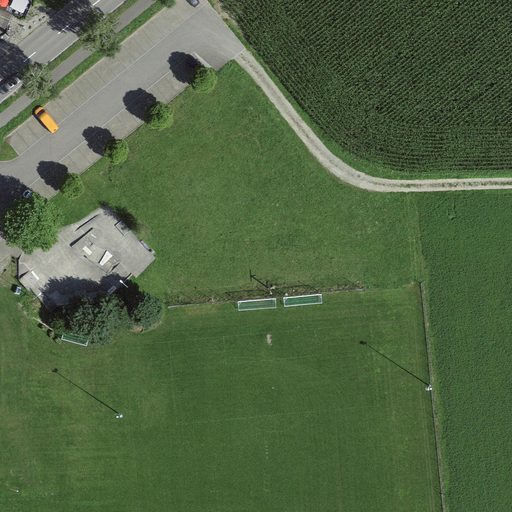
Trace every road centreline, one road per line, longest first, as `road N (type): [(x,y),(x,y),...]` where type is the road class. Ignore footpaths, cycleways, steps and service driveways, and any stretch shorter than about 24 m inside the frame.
road 1 (track): [(511,183),(355,179),(323,154),(210,15)]
road 2 (secondary): [(0,83),(100,0)]
